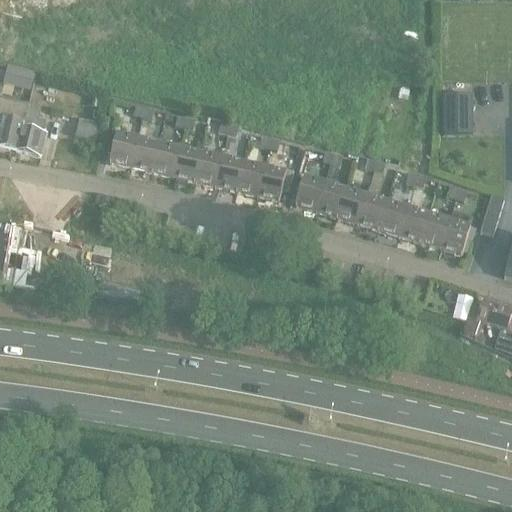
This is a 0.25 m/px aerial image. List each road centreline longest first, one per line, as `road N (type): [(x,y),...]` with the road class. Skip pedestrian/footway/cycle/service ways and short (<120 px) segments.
road 1 (unclassified): [(511,297),(252,221),(0,168)]
road 2 (primary): [(0,396),(211,428),(511,494)]
road 3 (primary): [(511,436),(220,373),(0,343)]
